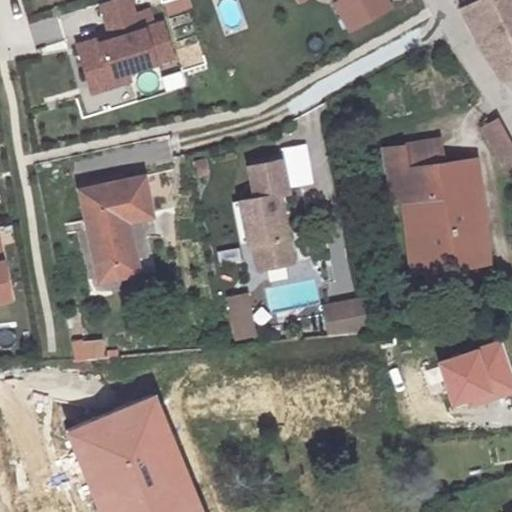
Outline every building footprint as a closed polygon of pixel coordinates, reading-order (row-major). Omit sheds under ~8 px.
[(111,20),(138,12),(134,0),(126,0),(107,6),(111,20)] [(343,0),(338,3),(352,29),(392,7),(388,0),(343,0)] [(511,0),(498,0),(496,1),(472,14),(510,84),(511,82),(511,0)] [(64,13),(70,37),(106,28),(99,4),(64,13)] [(133,74),(179,60),(169,26),(159,29),(154,12),(140,17),(138,12),(111,20),(117,42),(84,52),(93,82),(114,76),(115,80),(133,74)] [(34,44),(63,40),(60,18),(31,22),(34,44)] [(136,82),(133,74),(115,80),(114,76),(93,82),(97,94),(136,82)] [(511,175),(511,146),(503,131),(496,130),(487,140),(507,178),(511,175)] [(448,144),(391,156),(402,207),(412,206),(420,279),(494,268),(481,165),(453,167),(448,144)] [(280,199),(285,198),(293,197),(287,164),(254,170),(261,202),(243,206),(252,248),(257,247),(263,275),(299,267),(293,238),(288,239),(280,199)] [(83,198),(99,277),(138,268),(132,238),(125,240),(122,229),(130,228),(154,222),(147,184),(83,198)] [(293,238),(285,198),(280,199),(288,239),(293,238)] [(0,242),(10,241),(7,226),(0,227),(0,242)] [(132,238),(130,228),(122,229),(125,240),(132,238)] [(0,302),(22,299),(10,241),(0,242),(0,302)] [(138,268),(99,277),(102,289),(141,281),(138,268)] [(254,300),(235,304),(243,346),(262,343),(254,300)] [(329,314),(333,344),(378,340),(371,306),(329,314)] [(106,356),(105,337),(75,339),(76,357),(106,356)] [(453,359),(454,361),(441,365),(455,405),(468,401),(470,407),(511,393),(511,385),(498,344),(453,359)] [(198,511),(154,403),(73,435),(104,511),(198,511)]
